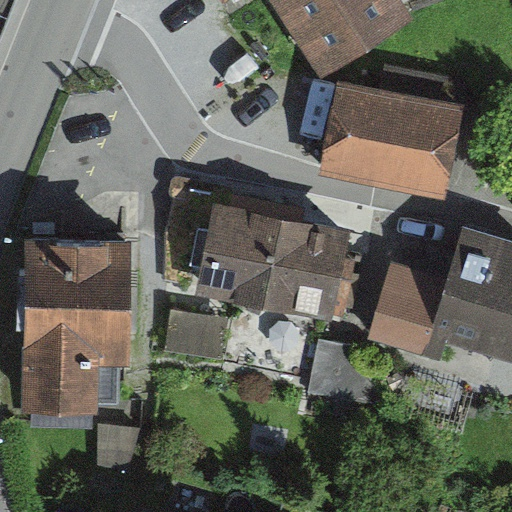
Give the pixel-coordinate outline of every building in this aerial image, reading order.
[(414,0),(240,0),(248,11),(263,0),(293,0),(339,69),(424,14),(414,0)] [(392,88),(343,79),(328,161),(460,186),(481,76),(397,60),(392,88)] [(358,224),(239,197),(241,183),(193,172),(180,238),(184,283),(255,298),(242,360),(324,378),(321,391),(403,406),(367,342),(327,333),(332,309),(353,313),(366,252),(353,249),(358,224)] [(453,280),(438,324),(454,330),(511,348),(511,237),(470,224),(453,280)] [(145,243),(30,243),(30,274),(22,274),(23,321),(30,321),(30,403),(45,403),(45,425),(107,425),(107,403),(129,403),(129,352),(145,352),(145,243)] [(453,280),(406,264),(383,331),(447,352),(454,330),(438,324),(453,280)] [(242,317),(188,310),(184,345),(238,352),(242,317)]
